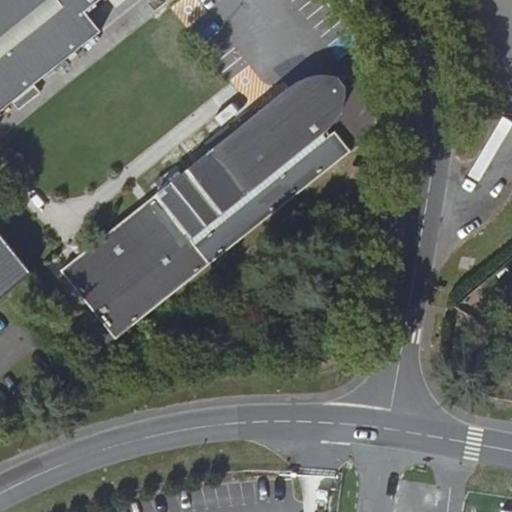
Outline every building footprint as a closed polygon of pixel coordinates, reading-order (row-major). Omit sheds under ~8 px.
[(0,0),(0,112),(100,33),(85,13),(101,0),(0,0)] [(116,340),(351,153),(335,132),(325,139),(321,134),(333,125),(338,119),(342,109),(345,103),(346,93),(346,88),(343,84),(338,78),(334,77),(326,76),(319,76),(311,77),(305,79),(299,82),(292,85),(278,116),(269,105),(155,195),(176,221),(82,297),(116,340)] [(292,85),(269,105),(278,116),(292,85)] [(372,182),(374,170),(352,167),(350,179),(372,182)] [(61,271),(82,297),(176,221),(155,195),(61,271)] [(0,290),(27,269),(0,234),(0,290)]
